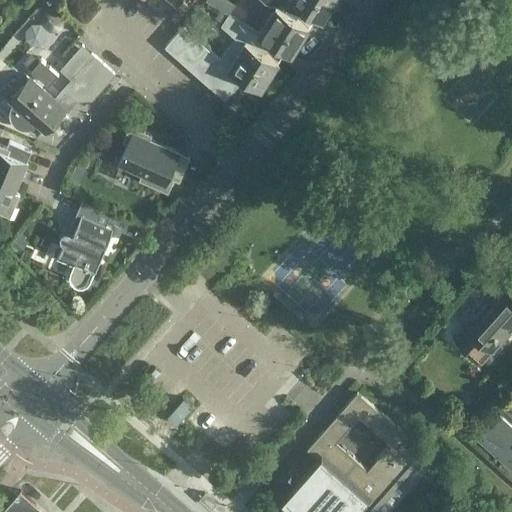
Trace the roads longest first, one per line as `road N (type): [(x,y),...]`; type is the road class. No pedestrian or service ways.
road 1 (residential): [(33,398),(239,162)]
road 2 (residential): [(239,162),(383,0)]
road 3 (tertiary): [(165,511),(33,398)]
road 4 (residential): [(46,197),(64,153),(142,64)]
road 5 (residential): [(239,162),(142,64)]
